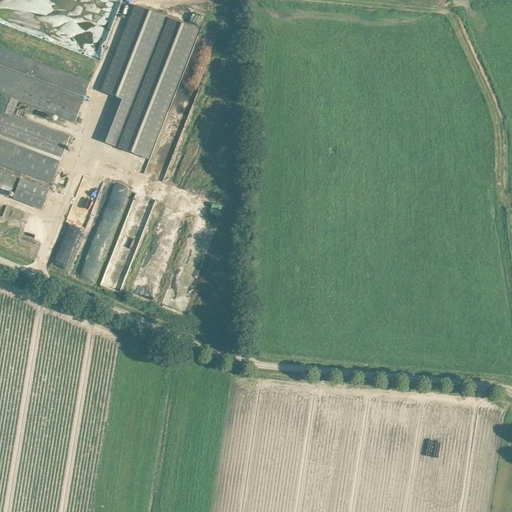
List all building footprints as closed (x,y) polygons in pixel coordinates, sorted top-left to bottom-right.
[(199,30),(134,5),(101,91),(123,99),(105,143),(148,159),(199,30)] [(0,193),(9,197),(17,177),(0,170),(0,164),(52,184),(70,136),(13,115),(18,101),(75,123),(91,82),(0,47),(0,94),(3,95),(0,101),(0,193)] [(218,140),(215,154),(229,158),(232,143),(218,140)] [(21,179),(13,199),(42,210),(50,190),(21,179)] [(70,261),(94,195),(80,190),(56,256),(70,261)] [(186,304),(217,211),(202,206),(172,299),(186,304)] [(155,290),(182,211),(179,209),(178,213),(167,209),(141,285),(155,290)] [(94,236),(82,268),(94,273),(106,241),(94,236)] [(107,274),(121,279),(126,265),(112,260),(107,274)]
